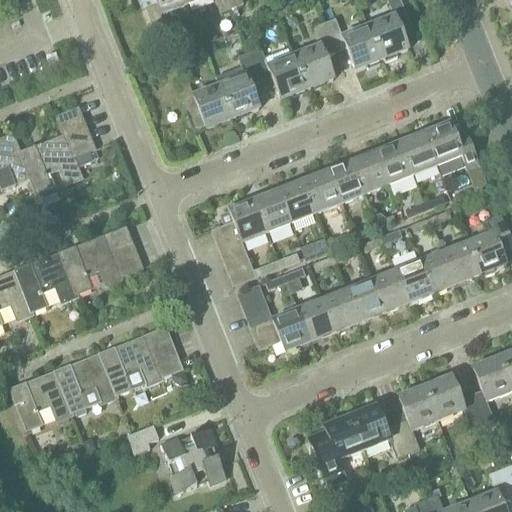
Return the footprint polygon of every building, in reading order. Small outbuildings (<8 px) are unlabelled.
[(154,0),(157,7),(146,11),(157,41),(169,36),(162,18),(187,8),(184,0),(154,0)] [(184,0),(187,8),(207,0),(213,0),(220,16),(223,15),(232,12),(227,0),(184,0)] [(227,0),(232,12),(233,16),(235,19),(239,18),(236,10),(243,7),(240,0),(227,0)] [(395,21),(369,31),(382,64),(384,63),(385,66),(398,61),(397,58),(408,54),(399,31),(410,27),(399,0),(391,0),(387,2),(395,21)] [(336,22),(324,27),(335,57),(347,52),(356,75),(366,70),(367,73),(380,68),(379,65),(382,64),(369,31),(343,41),(336,22)] [(320,50),(294,61),(307,94),(310,93),(309,90),(321,86),(322,88),(333,83),(324,61),(335,57),(324,27),(312,31),(320,50)] [(261,52),(249,57),(261,87),(273,82),(281,104),(293,100),(292,98),(304,93),(305,95),(307,94),(294,61),(269,70),(261,52)] [(46,58),(50,68),(59,64),(55,55),(46,58)] [(242,71),(216,81),(219,90),(232,124),(236,122),(235,120),(247,115),(248,117),(259,113),(250,91),(261,87),(249,57),(238,61),(242,71)] [(187,81),(175,86),(187,116),(198,111),(207,134),(218,130),(217,127),(229,122),(230,125),(232,124),(219,90),(194,100),(187,81)] [(56,119),(60,130),(84,121),(79,110),(56,119)] [(60,130),(64,140),(88,131),(84,121),(60,130)] [(450,127),(424,137),(437,169),(461,159),(466,173),(478,168),(465,135),(461,136),(460,133),(453,136),(450,127)] [(64,140),(68,150),(91,141),(88,131),(64,140)] [(424,137),(401,147),(413,178),(437,169),(424,137)] [(0,192),(1,194),(15,189),(15,187),(28,182),(29,181),(19,156),(20,155),(13,139),(0,143),(0,192)] [(20,155),(19,156),(29,181),(28,182),(35,199),(36,198),(37,203),(57,195),(51,180),(48,182),(47,179),(60,174),(66,189),(82,182),(78,171),(75,161),(72,162),(68,150),(64,140),(36,151),(36,149),(20,155)] [(96,153),(91,141),(68,150),(72,162),(75,161),(90,156),(96,153)] [(401,147),(375,157),(388,188),(413,178),(401,147)] [(91,158),(90,156),(75,161),(78,171),(94,165),(93,163),(92,161),(91,159),(91,158)] [(375,157),(351,166),(363,198),(388,188),(375,157)] [(351,166),(327,176),(339,208),(363,198),(351,166)] [(327,176),(302,186),(315,217),(339,208),(327,176)] [(292,183),(276,189),(279,195),(278,195),(291,227),(315,217),(302,186),(295,189),(292,183)] [(457,202),(476,194),(473,187),(455,194),(457,202)] [(278,195),(253,205),(266,237),(291,227),(278,195)] [(442,199),(424,207),(427,214),(445,207),(442,199)] [(244,202),(228,209),(234,225),(239,236),(243,246),(266,237),(253,205),(246,208),(244,202)] [(427,214),(424,207),(405,214),(408,221),(427,214)] [(448,215),(430,222),(433,229),(451,222),(448,215)] [(392,219),(375,226),(377,233),(395,226),(392,219)] [(470,246),(467,247),(480,279),(484,278),(485,280),(495,276),(494,274),(506,269),(504,265),(511,262),(511,251),(500,221),(486,227),(489,234),(479,238),(480,240),(469,245),(470,246)] [(414,236),(433,229),(430,222),(411,229),(414,236)] [(238,236),(234,225),(211,234),(215,245),(238,236)] [(377,233),(375,226),(356,233),(359,240),(377,233)] [(102,239),(103,241),(104,240),(108,251),(131,243),(126,230),(102,239)] [(398,234),(381,241),(383,248),(401,241),(398,234)] [(243,248),(243,246),(238,236),(215,245),(220,257),(243,248)] [(326,245),(328,253),(348,245),(345,238),(326,245)] [(75,250),(57,256),(58,258),(59,258),(75,299),(76,298),(92,292),(86,278),(99,273),(106,289),(122,283),(121,281),(115,267),(108,251),(104,240),(103,241),(76,251),(75,250)] [(383,248),(381,241),(362,248),(365,255),(383,248)] [(131,243),(108,251),(115,267),(137,258),(131,243)] [(311,247),(300,251),(304,262),(310,260),(316,257),(311,247)] [(467,247),(444,257),(456,288),(480,279),(467,247)] [(248,259),(243,248),(220,257),(225,268),(248,259)] [(354,260),(351,253),(331,260),(334,268),(354,260)] [(277,265),(280,272),(299,264),(296,257),(277,265)] [(444,257),(418,267),(431,298),(456,288),(444,257)] [(30,267),(13,274),(14,276),(30,316),(31,316),(47,310),(41,295),(55,290),(61,307),(77,301),(76,298),(75,299),(59,258),(58,258),(30,269),(30,267)] [(137,258),(115,267),(121,281),(143,272),(137,258)] [(252,270),(248,259),(225,268),(229,279),(252,270)] [(316,275),(334,268),(331,260),(313,267),(316,275)] [(262,279),(280,272),(277,265),(259,272),(262,279)] [(418,267),(394,276),(407,308),(431,298),(418,267)] [(257,281),(252,270),(229,279),(233,290),(257,281)] [(305,279),(302,272),(283,279),(286,287),(305,279)] [(0,329),(2,329),(0,322),(0,311),(10,308),(16,324),(32,318),(31,316),(30,316),(14,276),(0,281),(0,329)] [(394,276),(370,286),(382,317),(407,308),(394,276)] [(268,294),(286,287),(283,279),(265,286),(268,294)] [(370,286),(345,296),(358,327),(382,317),(370,286)] [(236,297),(240,307),(263,298),(259,288),(236,297)] [(345,296),(321,305),(334,337),(358,327),(345,296)] [(240,307),(245,318),(268,309),(263,298),(240,307)] [(321,305),(297,315),(309,346),(334,337),(321,305)] [(287,319),(273,324),(276,332),(281,345),(285,356),(309,346),(297,315),(293,307),(284,310),(287,319)] [(245,318),(249,330),(272,321),(268,309),(245,318)] [(249,330),(253,341),(276,332),(273,324),(272,321),(249,330)] [(144,341),(149,353),(171,344),(166,330),(142,339),(143,341),(144,341)] [(253,341),(259,354),(281,345),(276,332),(253,341)] [(115,350),(97,357),(98,359),(99,359),(115,400),(116,400),(145,389),(146,390),(161,384),(161,383),(155,367),(149,353),(144,341),(143,341),(116,352),(115,350)] [(149,353),(155,367),(177,358),(171,344),(149,353)] [(183,374),(177,358),(155,367),(161,383),(183,374)] [(501,361),(499,362),(511,395),(511,394),(511,358),(502,363),(501,361)] [(70,369),(52,375),(53,377),(54,376),(70,419),(72,418),(75,417),(76,420),(86,416),(85,412),(100,407),(100,408),(101,408),(117,402),(116,400),(115,400),(99,359),(98,359),(71,370),(70,369)] [(481,394),(470,398),(481,429),(494,424),(486,405),(511,395),(499,362),(495,363),(496,365),(484,370),(483,368),(472,372),(481,394)] [(183,374),(172,379),(174,386),(181,389),(188,386),(183,374)] [(25,386),(8,393),(24,433),(25,436),(35,433),(43,430),(37,415),(50,410),(57,426),(73,419),(72,418),(70,419),(54,376),(53,377),(26,388),(25,386)] [(427,390),(424,391),(437,425),(463,414),(470,433),(481,429),(470,398),(459,403),(450,381),(439,385),(440,387),(428,392),(427,390)] [(407,423),(396,428),(398,433),(409,457),(419,453),(412,435),(416,433),(437,425),(424,391),(421,392),(422,394),(409,399),(409,397),(398,401),(407,423)] [(352,419),(349,420),(354,433),(363,454),(389,444),(396,462),(409,457),(398,433),(396,428),(384,432),(376,410),(365,414),(364,412),(351,417),(352,419)] [(310,440),(308,441),(309,443),(311,447),(328,490),(345,484),(337,464),(363,454),(354,433),(349,420),(347,422),(346,419),(333,424),(334,426),(323,431),(325,434),(310,440)] [(158,443),(153,431),(128,440),(135,458),(149,452),(147,447),(158,443)] [(177,442),(160,449),(173,481),(169,482),(176,499),(207,486),(209,490),(225,484),(213,452),(216,451),(210,434),(179,446),(177,442)] [(92,443),(83,446),(86,455),(95,452),(92,443)] [(80,448),(73,451),(76,459),(84,456),(80,448)] [(499,473),(511,503),(511,505),(511,470),(511,469),(499,473)] [(495,496),(470,506),(471,511),(511,511),(511,505),(511,503),(499,473),(488,478),(495,496)] [(441,511),(436,498),(425,503),(428,511),(471,511),(470,506),(469,507),(455,511),(441,511)] [(331,502),(321,505),(323,511),(334,511),(335,511),(331,502)] [(428,511),(425,503),(414,507),(415,510),(410,511),(428,511)]
